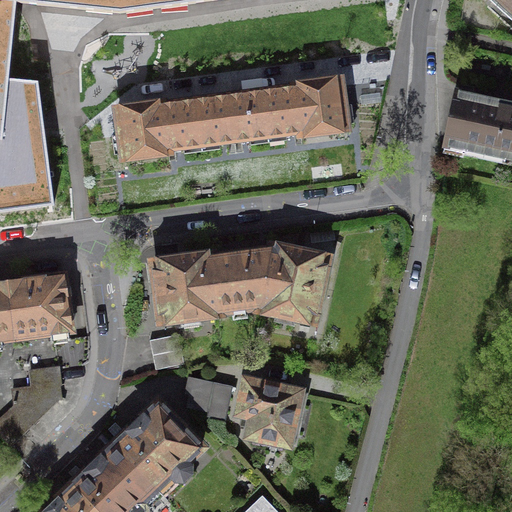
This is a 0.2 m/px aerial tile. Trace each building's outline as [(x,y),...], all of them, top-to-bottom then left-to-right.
[(0,0),(0,212),(54,205),(37,82),(8,79),(12,37),(16,3),(16,0),(0,0)] [(16,0),(16,3),(28,4),(120,13),(218,0),(16,0)] [(307,0),(310,33),(375,29),(373,0),(307,0)] [(511,0),(490,0),(511,19),(511,0)] [(295,88),(301,130),(301,134),(346,128),(340,81),(318,84),(295,87),(295,88)] [(289,89),(262,92),(269,143),(286,140),(285,133),(301,130),(295,88),(289,89)] [(502,101),(456,91),(455,95),(457,95),(454,110),(452,109),(451,111),(453,112),(450,126),(448,126),(448,128),(450,128),(447,143),(445,142),(444,145),(511,159),(511,103),(511,106),(506,104),(502,103),(502,101)] [(269,143),(262,92),(235,96),(229,97),(235,139),(250,137),(251,145),(269,143)] [(235,139),(229,97),(222,98),(196,101),(202,151),(220,149),(219,142),(235,139)] [(184,154),(202,151),(196,101),(169,105),(162,106),(168,148),(183,146),(184,154)] [(168,148),(162,106),(162,104),(140,107),(117,110),(121,136),(113,137),(116,155),(123,154),(123,157),(168,151),(168,148)] [(212,255),(211,255),(220,311),(258,307),(258,309),(259,309),(272,247),(271,247),(271,248),(265,249),(213,257),(212,255)] [(272,247),(259,309),(314,321),(327,259),(300,253),(272,247)] [(220,311),(211,255),(182,259),(153,263),(161,320),(220,312),(220,311)] [(8,283),(15,337),(50,333),(52,342),(70,340),(68,331),(71,330),(64,275),(13,282),(8,283)] [(0,283),(0,339),(15,337),(8,283),(3,283),(0,283)] [(15,337),(0,339),(0,434),(11,445),(62,397),(60,383),(61,383),(60,375),(59,367),(64,366),(65,367),(82,365),(82,364),(84,364),(87,361),(88,353),(89,346),(88,338),(70,340),(52,342),(50,333),(15,337)] [(178,334),(150,340),(153,355),(156,370),(184,363),(178,334)] [(210,411),(216,383),(189,377),(187,385),(186,393),(190,393),(187,406),(210,411)] [(250,435),(253,443),(280,448),(286,443),(295,445),(306,394),(276,388),(246,382),(240,411),(248,413),(245,426),(246,428),(250,428),(249,435),(250,435)] [(224,385),(216,383),(210,411),(209,415),(225,419),(232,386),(224,385)] [(114,444),(157,489),(172,476),(176,480),(183,480),(191,472),(191,465),(188,461),(202,447),(159,401),(137,423),(114,444)] [(144,502),(157,489),(114,444),(93,464),(72,484),(99,511),(148,511),(148,506),(144,502)] [(99,511),(72,484),(50,505),(42,511),(99,511)] [(277,511),(262,496),(245,511),(277,511)]
